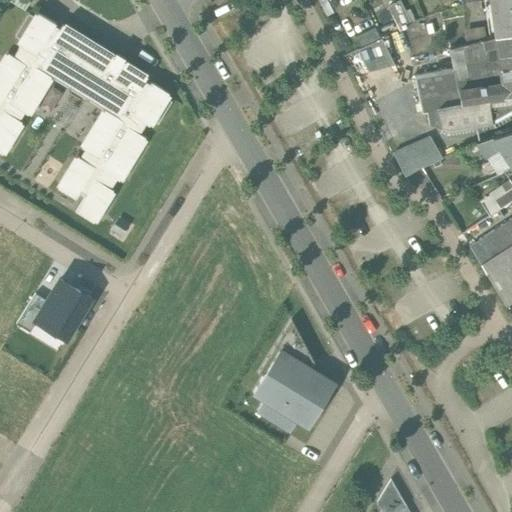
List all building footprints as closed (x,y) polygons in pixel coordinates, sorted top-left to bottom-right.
[(511,0),(484,0),(490,38),(499,36),(511,34),(511,0)] [(112,55),(112,56),(62,25),(59,30),(54,26),(55,24),(37,13),(18,45),(20,47),(14,58),(7,55),(0,66),(0,154),(2,156),(21,124),(19,122),(24,114),(27,116),(50,78),(42,73),(45,67),(116,111),(113,117),(105,111),(81,149),(85,151),(80,160),(77,158),(58,190),(75,201),(79,195),(84,198),(75,213),(93,224),(113,192),(110,190),(116,180),(119,182),(145,139),(139,135),(146,124),(149,126),(168,94),(150,83),(149,85),(144,81),(147,77),(124,63),(124,62),(112,55)] [(375,28),(355,38),(360,49),(381,39),(375,28)] [(482,28),(466,32),(466,33),(462,33),(463,38),(467,38),(468,44),(483,40),(484,40),(482,28)] [(511,34),(499,36),(490,38),(484,40),(483,40),(484,48),(497,46),(500,65),(511,63),(511,34)] [(360,49),(358,50),(368,72),(393,65),(381,39),(360,49)] [(468,44),(449,49),(453,69),(415,76),(422,113),(426,113),(428,125),(449,131),(492,125),(489,106),(485,87),(503,84),(501,70),(500,65),(497,46),(484,48),(483,40),(468,44)] [(511,68),(501,70),(503,84),(485,87),(489,106),(511,102),(511,68)] [(511,131),(475,144),(483,155),(484,158),(499,148),(511,167),(511,131)] [(428,135),(392,153),(405,177),(440,157),(428,135)] [(475,144),(458,150),(462,163),(483,155),(475,144)] [(506,187),(482,203),(490,215),(511,200),(511,188),(509,190),(506,187)] [(128,229),(115,221),(107,234),(120,242),(128,229)] [(511,300),(511,279),(496,254),(480,264),(504,305),(511,300)] [(91,298),(59,279),(34,320),(66,339),(91,298)] [(258,373),(263,376),(279,350),(309,369),(313,364),(315,364),(291,319),(258,373)] [(309,369),(279,350),(263,376),(253,392),(264,399),(298,420),(309,427),(335,385),(309,369)] [(298,420),(264,399),(257,410),(291,431),(298,420)] [(377,503),(382,511),(409,511),(392,481),(390,478),(377,503)]
